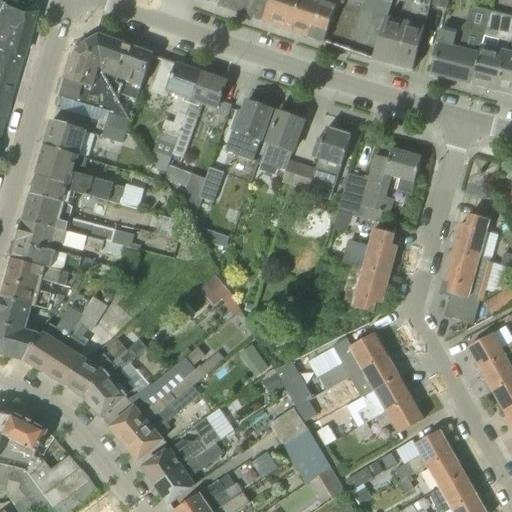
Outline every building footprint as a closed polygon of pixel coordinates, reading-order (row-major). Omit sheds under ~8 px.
[(4,0),(0,9),(0,132),(36,10),(27,6),(28,4),(18,0),(4,0)] [(290,31),(300,0),(220,0),(219,6),(290,31)] [(300,0),(290,31),(312,39),(324,3),(324,0),(300,0)] [(324,0),(324,3),(312,39),(325,43),(339,1),(342,1),(342,0),(324,0)] [(374,60),(387,20),(393,3),(383,0),(342,0),(342,1),(339,1),(325,43),(349,52),(374,60)] [(410,69),(414,70),(431,5),(432,0),(407,0),(399,23),(387,20),(374,60),(387,63),(392,65),(392,64),(403,67),(408,64),(410,68),(410,69)] [(432,0),(431,5),(445,8),(447,0),(432,0)] [(472,85),(473,84),(490,14),(491,11),(471,6),(460,50),(453,48),(456,35),(439,30),(432,57),(437,59),(433,75),(472,85)] [(490,14),(473,84),(502,91),(498,90),(507,53),(511,54),(511,50),(511,17),(511,19),(490,14)] [(118,99),(119,96),(129,69),(124,66),(130,47),(99,36),(86,43),(118,99)] [(128,117),(118,99),(86,43),(76,48),(73,52),(60,97),(108,111),(128,117)] [(129,69),(119,96),(136,103),(153,55),(130,47),(124,66),(129,69)] [(502,91),(511,93),(511,50),(511,54),(507,53),(498,90),(502,91)] [(193,101),(203,73),(178,64),(178,65),(164,60),(153,92),(168,97),(169,93),(186,99),(193,101)] [(193,101),(188,115),(179,139),(174,155),(184,159),(203,105),(217,109),(219,100),(221,101),(227,81),(203,73),(193,101)] [(254,161),(272,110),(248,101),(244,112),(240,111),(226,151),(254,161)] [(104,127),(126,133),(131,118),(128,117),(108,111),(104,127)] [(165,120),(160,133),(179,139),(188,115),(178,112),(174,122),(165,120)] [(294,185),(300,165),(290,162),(304,121),(278,112),(261,163),(262,164),(277,169),(287,172),(284,182),(294,185)] [(45,147),(78,157),(82,143),(85,131),(53,121),(45,147)] [(126,133),(104,127),(101,136),(122,143),(126,133)] [(300,165),(294,185),(290,197),(305,201),(313,179),(334,186),(341,166),(343,166),(352,137),(327,129),(324,139),(319,138),(313,157),(320,159),(316,171),(300,165)] [(139,160),(152,159),(151,158),(143,143),(137,148),(136,154),(139,160)] [(78,157),(45,147),(36,176),(69,185),(67,191),(68,191),(109,202),(113,185),(82,176),(87,160),(78,157)] [(338,211),(354,215),(381,223),(384,213),(390,214),(394,200),(386,198),(392,176),(402,179),(399,191),(412,194),(422,158),(393,150),(390,160),(377,156),(370,181),(348,175),(338,211)] [(211,167),(207,177),(201,196),(216,201),(226,173),(211,167)] [(201,196),(207,177),(192,172),(180,206),(190,224),(201,196)] [(69,185),(36,176),(32,192),(64,201),(65,201),(67,195),(68,191),(67,191),(69,185)] [(141,206),(147,185),(129,181),(123,202),(141,206)] [(64,201),(32,192),(24,217),(115,243),(131,247),(134,235),(91,225),(69,219),(68,223),(60,221),(65,201),(64,201)] [(354,215),(338,211),(334,229),(349,233),(354,215)] [(284,213),(281,225),(289,227),(293,216),(284,213)] [(453,252),(481,260),(492,221),(470,215),(467,225),(461,224),(453,252)] [(160,216),(155,234),(179,240),(184,221),(160,216)] [(115,243),(24,217),(23,220),(18,240),(50,249),(52,242),(64,245),(65,241),(113,254),(115,243)] [(200,239),(213,244),(217,233),(203,229),(200,239)] [(363,269),(390,277),(398,247),(392,245),(395,235),(374,229),(363,269)] [(347,257),(364,261),(369,240),(352,236),(347,257)] [(50,249),(18,240),(13,259),(51,269),(56,252),(49,250),(50,249)] [(490,263),(481,260),(453,252),(445,281),(451,283),(448,293),(451,294),(445,317),(451,319),(451,317),(461,320),(461,321),(474,325),(490,263)] [(508,267),(510,268),(511,261),(511,254),(504,252),(501,264),(509,266),(508,267)] [(84,258),(82,267),(92,269),(94,260),(84,258)] [(136,261),(129,258),(125,269),(115,266),(111,278),(128,284),(136,261)] [(53,270),(51,269),(13,259),(7,282),(40,291),(43,281),(71,288),(78,276),(77,276),(53,270)] [(390,277),(363,269),(353,308),(374,314),(377,303),(383,305),(390,277)] [(217,278),(208,286),(215,295),(225,287),(217,278)] [(65,297),(40,291),(7,282),(2,299),(32,307),(36,308),(55,314),(65,297)] [(511,286),(486,301),(495,316),(511,306),(511,286)] [(93,298),(81,316),(62,346),(63,347),(46,374),(66,387),(84,360),(85,359),(78,355),(84,345),(85,346),(88,341),(82,337),(87,329),(90,330),(106,306),(93,298)] [(32,307),(2,299),(0,306),(0,353),(25,360),(42,334),(25,330),(32,307)] [(81,316),(70,308),(57,328),(49,323),(43,333),(42,334),(25,360),(46,374),(63,347),(62,346),(81,316)] [(222,319),(226,323),(233,317),(229,313),(222,319)] [(326,391),(363,370),(387,355),(375,334),(353,347),(347,336),(333,344),(343,363),(318,377),(326,391)] [(481,370),(506,356),(511,352),(511,343),(502,349),(494,334),(468,348),(481,370)] [(117,360),(128,351),(118,340),(107,349),(117,360)] [(103,372),(85,400),(90,405),(92,409),(95,413),(99,415),(101,418),(125,397),(129,401),(139,392),(121,371),(143,352),(136,344),(128,351),(117,360),(113,363),(108,368),(103,372)] [(260,357),(253,346),(240,355),(247,366),(260,357)] [(143,389),(139,392),(129,401),(135,408),(110,429),(125,445),(194,387),(209,375),(225,360),(218,352),(201,366),(200,365),(196,369),(194,366),(205,356),(199,348),(146,392),(143,389)] [(105,355),(95,366),(85,359),(84,360),(66,387),(85,400),(103,372),(108,368),(113,363),(105,355)] [(399,377),(387,355),(363,370),(374,391),(399,377)] [(511,380),(511,367),(506,356),(481,370),(492,391),(511,380)] [(278,372),(285,387),(290,394),(305,384),(293,363),(278,372)] [(417,395),(433,388),(424,367),(408,374),(417,395)] [(285,387),(278,372),(263,381),(270,394),(285,387)] [(399,377),(374,391),(348,406),(359,427),(366,423),(368,422),(386,412),(411,398),(399,377)] [(511,380),(492,391),(505,413),(511,408),(511,380)] [(194,387),(125,445),(138,461),(163,441),(159,436),(170,427),(167,423),(201,395),(194,387)] [(424,420),(411,398),(386,412),(393,424),(399,434),(424,420)] [(310,400),(297,408),(305,422),(318,414),(310,400)] [(278,436),(303,419),(294,407),(270,424),(278,436)] [(2,435),(3,430),(11,415),(0,412),(0,463),(26,470),(50,503),(56,511),(71,511),(100,491),(92,482),(70,456),(52,469),(45,460),(34,456),(13,451),(15,442),(2,435)] [(45,429),(44,430),(34,424),(34,423),(26,419),(26,420),(15,414),(12,413),(11,415),(3,430),(2,435),(15,442),(13,451),(34,456),(36,452),(47,431),(45,429)] [(266,418),(269,423),(277,418),(273,413),(266,418)] [(285,446),(309,429),(303,419),(278,436),(285,446)] [(156,486),(218,444),(236,430),(229,420),(196,443),(183,441),(144,468),(156,486)] [(368,422),(366,423),(359,427),(353,430),(360,443),(375,435),(368,422)] [(329,425),(319,431),(327,445),(337,439),(329,425)] [(416,473),(428,466),(453,452),(441,431),(416,445),(422,456),(410,462),(416,473)] [(318,443),(292,461),(308,484),(320,476),(332,467),(318,443)] [(218,444),(156,486),(168,504),(195,486),(190,479),(225,455),(218,444)] [(428,466),(440,488),(465,474),(453,452),(428,466)] [(385,473),(378,461),(368,466),(375,478),(385,473)] [(37,511),(50,503),(26,470),(0,463),(0,491),(6,493),(9,481),(20,484),(19,487),(26,497),(5,511),(37,511)] [(368,466),(346,479),(353,491),(375,478),(368,466)] [(332,467),(320,476),(334,500),(346,491),(332,467)] [(465,474),(440,488),(430,494),(440,511),(447,511),(452,509),(477,495),(465,474)] [(400,482),(407,494),(415,489),(409,477),(400,482)] [(174,511),(216,511),(243,494),(237,484),(226,491),(219,481),(174,511)] [(353,494),(360,506),(371,499),(365,487),(353,494)] [(243,494),(216,511),(237,511),(250,503),(243,494)] [(486,511),(477,495),(452,509),(453,511),(486,511)] [(355,511),(347,498),(333,507),(336,511),(355,511)]
